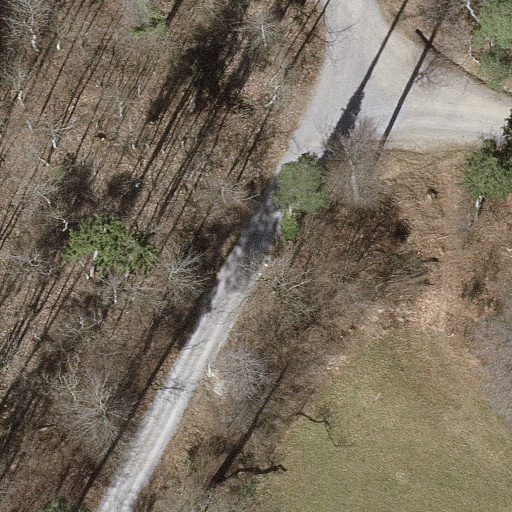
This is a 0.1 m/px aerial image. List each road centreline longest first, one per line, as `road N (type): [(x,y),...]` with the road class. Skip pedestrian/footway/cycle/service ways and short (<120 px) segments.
road 1 (track): [(111,511),(294,169),(351,87)]
road 2 (track): [(351,87),(395,105),(511,128)]
